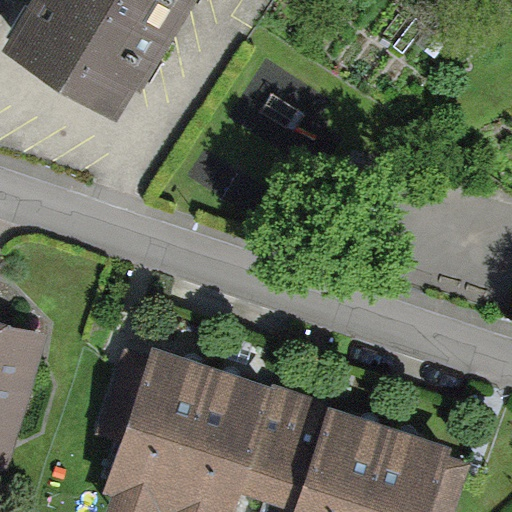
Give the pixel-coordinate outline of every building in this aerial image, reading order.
[(11,0),(1,17),(107,86),(162,0),(11,0)] [(0,436),(40,313),(0,300),(0,436)] [(93,481),(149,499),(202,338),(141,319),(132,346),(114,341),(89,417),(111,424),(93,481)] [(206,511),(221,465),(252,475),(284,375),(259,367),(262,357),(202,338),(149,499),(190,511),(206,511)] [(273,511),(341,511),(373,403),(310,383),(284,375),(252,475),(282,485),(273,511)] [(435,422),(373,403),(341,511),(443,511),(465,444),(431,433),(435,422)]
